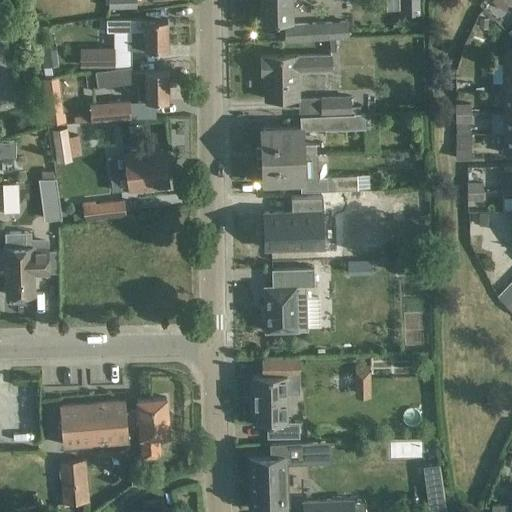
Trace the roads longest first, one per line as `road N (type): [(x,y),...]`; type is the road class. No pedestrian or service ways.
road 1 (tertiary): [(212,343),(204,0)]
road 2 (unclassified): [(0,349),(212,343)]
road 3 (tertiary): [(225,511),(212,343)]
